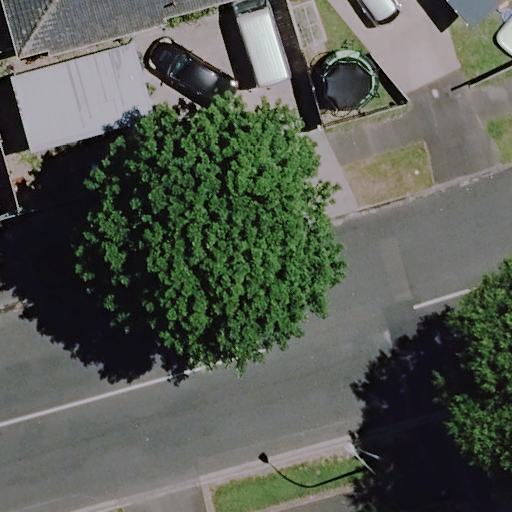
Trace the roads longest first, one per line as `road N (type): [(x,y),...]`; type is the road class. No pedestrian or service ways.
road 1 (unclassified): [(0,419),(511,272)]
road 2 (unknown): [(432,295),(486,511)]
road 3 (unknown): [(103,390),(136,511)]
